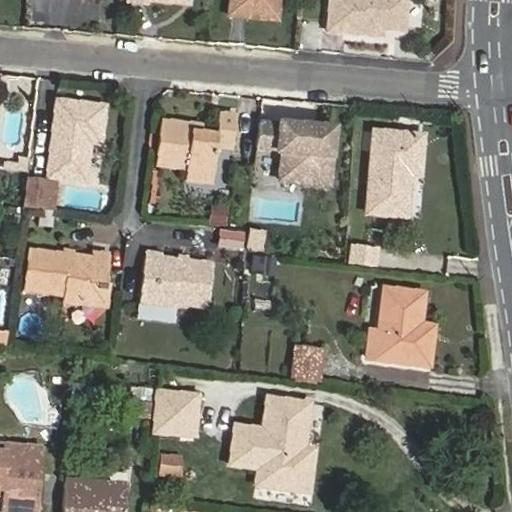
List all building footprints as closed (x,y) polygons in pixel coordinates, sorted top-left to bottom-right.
[(230,0),(229,14),(249,16),(249,13),(271,15),(272,0),(230,0)] [(406,0),(328,0),(326,31),(374,35),(375,27),(382,28),(403,30),(406,0)] [(56,101),(47,178),(84,181),(89,144),(99,144),(104,107),(56,101)] [(232,149),(236,116),(218,114),(216,134),(190,132),(191,124),(160,121),(155,165),(185,169),(184,180),(211,184),(215,147),(232,149)] [(258,151),(278,153),(276,183),(336,188),(341,123),(260,117),(258,151)] [(422,136),(374,132),(367,212),(405,216),(408,174),(419,174),(422,136)] [(52,208),(55,182),(28,179),(25,206),(52,208)] [(323,201),(291,197),(287,227),(320,231),(323,201)] [(226,207),(211,205),(208,223),(224,225),(226,207)] [(215,246),(244,249),(246,231),(217,228),(215,246)] [(108,306),(109,294),(110,287),(105,286),(108,259),(27,250),(22,290),(63,295),(62,301),(108,306)] [(251,275),(274,277),(276,257),(252,255),(251,275)] [(144,257),(139,301),(175,306),(175,303),(207,307),(213,264),(144,257)] [(367,357),(395,361),(396,353),(416,356),(415,363),(429,365),(432,335),(419,334),(423,294),(384,289),(379,329),(371,329),(367,357)] [(140,306),(140,317),(173,320),(174,308),(140,306)] [(296,348),(292,375),(318,379),(321,351),(296,348)] [(197,396),(154,392),(151,432),(194,435),(197,396)] [(303,448),(309,403),(267,398),(255,485),(308,492),(313,450),(303,448)] [(0,511),(1,511),(36,511),(42,447),(0,443),(0,480),(3,481),(0,511)] [(181,477),(183,454),(159,452),(157,475),(181,477)] [(65,480),(61,511),(124,511),(127,484),(65,480)]
